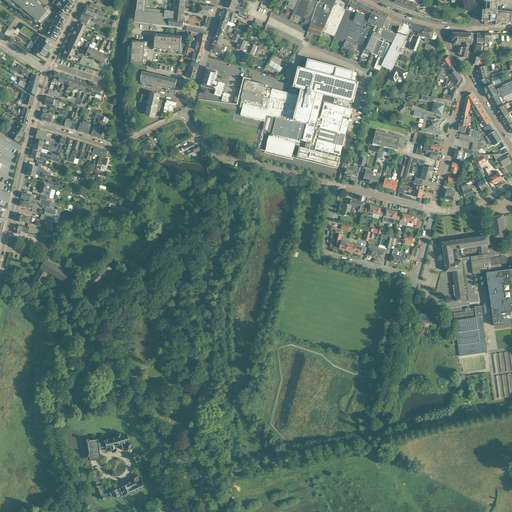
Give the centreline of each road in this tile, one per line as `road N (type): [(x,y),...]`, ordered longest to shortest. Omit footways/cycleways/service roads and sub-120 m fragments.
road 1 (residential): [(209,476),(371,439),(414,277)]
road 2 (residential): [(336,184),(207,149),(183,117),(197,85)]
road 3 (residential): [(414,277),(325,251),(336,184)]
road 4 (residential): [(0,261),(32,124)]
road 5 (residential): [(431,209),(459,100),(471,83)]
